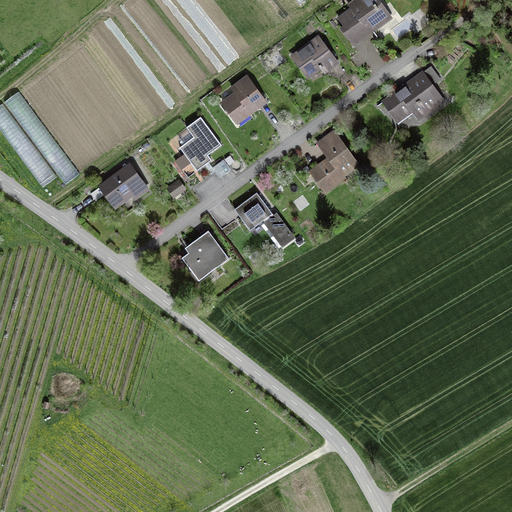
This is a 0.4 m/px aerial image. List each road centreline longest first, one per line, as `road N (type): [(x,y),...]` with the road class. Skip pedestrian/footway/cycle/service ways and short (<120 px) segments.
road 1 (residential): [(475,5),(122,268)]
road 2 (tertiary): [(122,268),(316,419),(349,455),(381,511)]
road 3 (tertiary): [(0,180),(122,268)]
road 4 (track): [(214,511),(338,442)]
